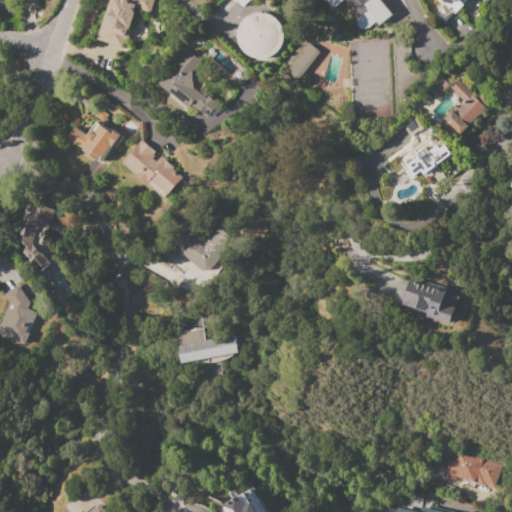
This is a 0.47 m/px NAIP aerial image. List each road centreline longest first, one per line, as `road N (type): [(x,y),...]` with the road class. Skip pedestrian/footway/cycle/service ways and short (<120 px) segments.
road 1 (residential): [(183,511),(120,465),(103,427),(124,329),(118,270),(74,195),(0,169)]
road 2 (residential): [(71,0),(0,161)]
